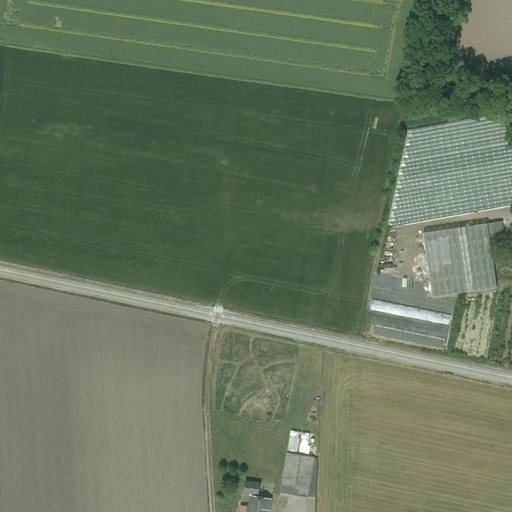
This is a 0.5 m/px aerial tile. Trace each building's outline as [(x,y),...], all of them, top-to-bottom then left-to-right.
[(488,223),(488,224),(490,240),(499,239),(497,222),(488,223)] [(496,288),(487,223),(423,233),(432,297),(496,288)] [(308,498),(315,458),(287,453),(280,492),(308,498)] [(251,493),(251,496),(256,497),(256,494),(258,494),(259,484),(244,482),(243,492),(251,493)] [(270,511),(272,499),(256,497),(251,496),(250,496),(246,511),(269,511),(270,511)]
